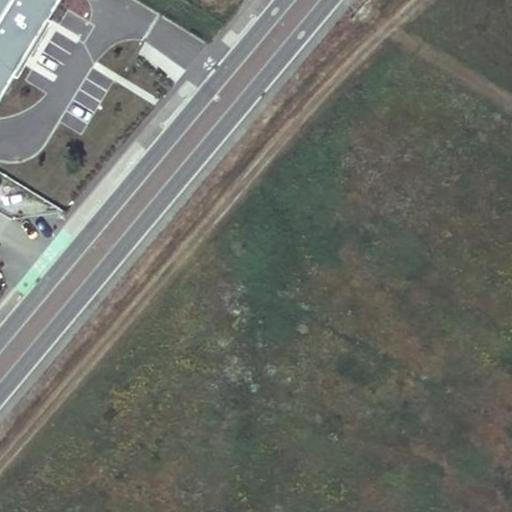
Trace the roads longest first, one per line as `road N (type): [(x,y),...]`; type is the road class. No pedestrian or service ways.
road 1 (track): [(420,0),(351,61),(0,471)]
road 2 (secondary): [(0,394),(331,0)]
road 3 (secondary): [(282,0),(0,338)]
